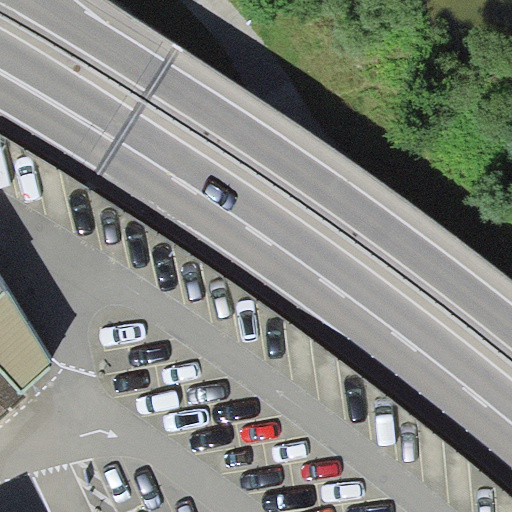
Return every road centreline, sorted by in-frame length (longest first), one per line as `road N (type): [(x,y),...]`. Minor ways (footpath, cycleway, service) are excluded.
road 1 (motorway): [(511,326),(334,192),(30,0)]
road 2 (motorway): [(126,125),(313,249),(511,401)]
road 3 (motorway): [(0,48),(126,125)]
road 4 (motorway): [(0,67),(126,125)]
